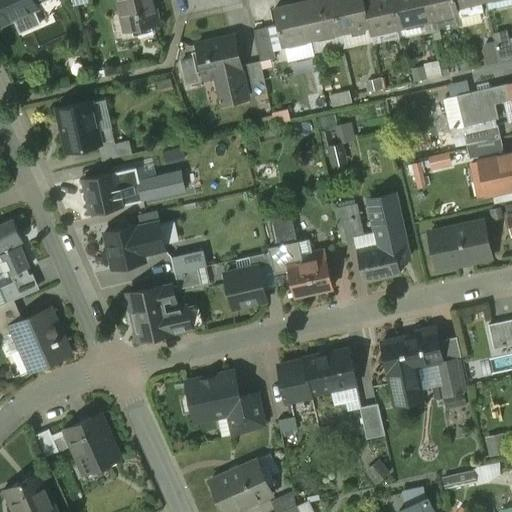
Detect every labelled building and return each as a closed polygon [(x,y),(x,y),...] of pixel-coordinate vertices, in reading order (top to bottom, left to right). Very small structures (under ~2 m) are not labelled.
[(36,0),(0,0),(0,16),(3,23),(39,7),(36,0)] [(153,0),(118,0),(126,32),(159,25),(153,0)] [(334,0),(317,0),(305,3),(312,38),(342,32),(334,0)] [(334,0),(342,32),(371,26),(364,0),(334,0)] [(395,0),(364,0),(371,26),(373,34),(402,27),(395,0)] [(425,0),(395,0),(402,27),(431,21),(425,0)] [(456,0),(425,0),(431,21),(460,15),(458,5),(456,0)] [(477,0),(458,5),(460,15),(461,19),(482,15),(477,0)] [(305,3),(275,10),(280,33),(282,32),(284,45),(312,38),(305,3)] [(269,27),(254,30),(261,60),(276,58),(269,27)] [(235,36),(197,45),(205,78),(218,75),(227,73),(226,69),(241,66),(241,70),(243,69),(235,36)] [(511,42),(497,45),(501,61),(511,59),(511,42)] [(261,60),(247,63),(254,94),(268,91),(261,60)] [(18,91),(40,84),(33,63),(11,70),(18,91)] [(241,66),(226,69),(227,73),(218,75),(224,103),(249,98),(243,69),(241,70),(241,66)] [(511,82),(458,95),(462,116),(466,115),(469,123),(464,124),(465,126),(500,118),(496,104),(511,99),(511,82)] [(91,100),(56,108),(66,152),(101,144),(91,100)] [(325,127),(335,164),(344,161),(339,142),(359,137),(354,119),(325,127)] [(499,125),(465,132),(468,146),(502,138),(499,125)] [(502,138),(468,146),(470,159),(505,151),(502,138)] [(157,151),(132,157),(134,168),(160,162),(157,151)] [(511,153),(473,162),(477,181),(484,179),(488,195),(511,189),(511,153)] [(115,172),(83,179),(90,214),(134,204),(130,188),(119,190),(115,172)] [(383,244),(358,250),(365,281),(402,273),(399,261),(399,257),(407,255),(408,259),(410,259),(395,193),(372,198),(383,244)] [(349,205),(335,208),(343,240),(356,237),(349,205)] [(291,216),(270,220),(275,246),(297,241),(291,216)] [(13,217),(0,222),(0,248),(23,239),(13,217)] [(482,221),(429,234),(437,267),(490,255),(482,221)] [(159,223),(138,227),(138,226),(105,233),(113,268),(146,261),(145,254),(165,249),(159,223)] [(322,249),(306,252),(308,260),(303,261),(299,241),(297,241),(275,246),(269,247),(270,252),(273,264),(275,274),(289,271),(294,295),(332,287),(326,257),(324,257),(322,249)] [(202,251),(172,257),(176,274),(199,268),(206,267),(202,251)] [(270,252),(250,257),(253,268),(259,266),(259,267),(273,264),(270,252)] [(253,268),(226,274),(228,282),(221,284),(231,305),(233,304),(234,307),(267,300),(259,267),(259,266),(253,268)] [(199,268),(176,274),(179,289),(202,284),(199,268)] [(162,287),(129,294),(138,333),(140,333),(142,339),(159,335),(157,329),(172,325),(168,311),(166,302),(176,299),(173,286),(163,288),(162,287)] [(15,300),(0,306),(0,337),(14,331),(12,325),(24,320),(15,300)] [(188,306),(168,311),(172,325),(157,329),(159,335),(192,327),(188,306)] [(71,354),(51,308),(24,320),(12,325),(14,331),(32,371),(71,354)] [(511,319),(488,325),(494,349),(511,344),(511,319)] [(417,334),(383,341),(390,374),(396,404),(423,398),(417,370),(416,370),(415,367),(442,361),(443,361),(439,342),(436,326),(417,330),(417,334)] [(457,337),(439,342),(443,361),(442,361),(443,367),(457,364),(456,358),(457,358),(462,357),(457,337)] [(348,349),(306,358),(304,358),(305,360),(312,394),(313,393),(333,389),(356,384),(357,384),(350,348),(348,349)] [(457,364),(443,367),(447,386),(443,387),(445,395),(464,392),(457,358),(456,358),(457,364)] [(305,360),(279,365),(287,401),(313,396),(313,393),(312,394),(305,360)] [(235,372),(188,382),(196,421),(228,414),(243,411),(240,397),(235,372)] [(373,382),(358,385),(357,384),(356,384),(361,407),(377,404),(373,382)] [(356,384),(333,389),(336,404),(348,401),(350,410),(361,408),(361,407),(356,384)] [(260,393),(240,397),(243,411),(228,414),(232,434),(233,436),(267,425),(260,393)] [(479,403),(481,423),(511,420),(510,400),(479,403)] [(361,407),(361,408),(368,438),(386,434),(379,403),(377,404),(361,407)] [(101,413),(65,429),(83,470),(100,463),(101,466),(120,457),(101,413)] [(59,452),(48,428),(36,434),(47,457),(59,452)] [(347,459),(338,461),(341,474),(350,472),(347,459)] [(259,460),(239,468),(239,469),(212,481),(211,481),(224,511),(233,511),(274,494),(259,460)] [(475,470),(444,477),(446,488),(477,481),(475,470)] [(57,511),(40,473),(3,489),(13,511),(57,511)] [(439,511),(426,480),(394,494),(401,511),(439,511)] [(294,491),(272,501),(276,511),(281,511),(297,505),(294,491)] [(313,511),(309,502),(298,507),(300,511),(313,511)]
